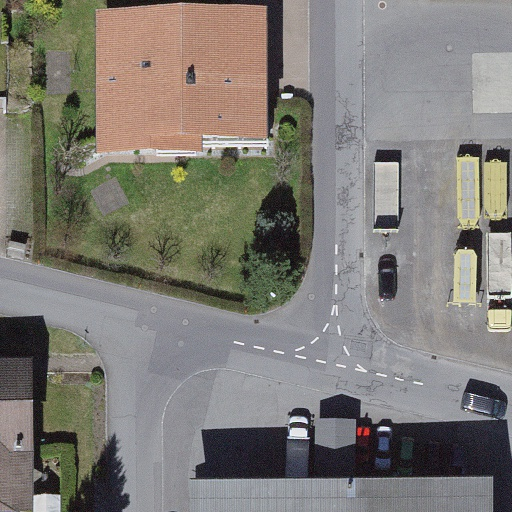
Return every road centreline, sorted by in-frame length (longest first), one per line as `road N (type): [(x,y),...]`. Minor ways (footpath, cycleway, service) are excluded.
road 1 (residential): [(347,0),(348,384)]
road 2 (residential): [(149,336),(348,384)]
road 3 (residential): [(149,336),(147,511)]
road 4 (residential): [(348,384),(511,421)]
road 5 (residential): [(0,297),(149,336)]
